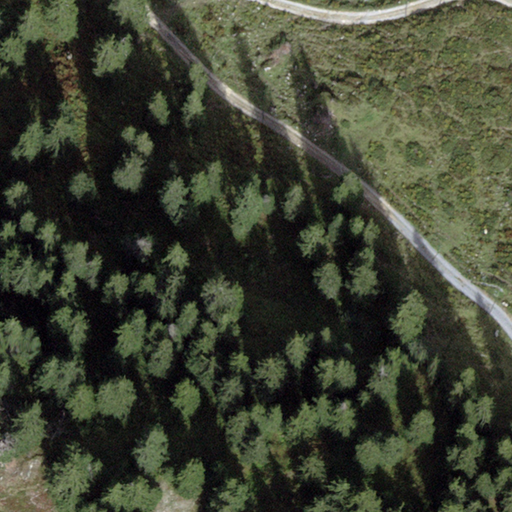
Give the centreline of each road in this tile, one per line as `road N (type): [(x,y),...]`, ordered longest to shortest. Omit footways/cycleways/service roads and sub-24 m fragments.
road 1 (track): [(511,333),(356,175),(181,53),(131,0)]
road 2 (track): [(263,0),(334,21),(460,0)]
